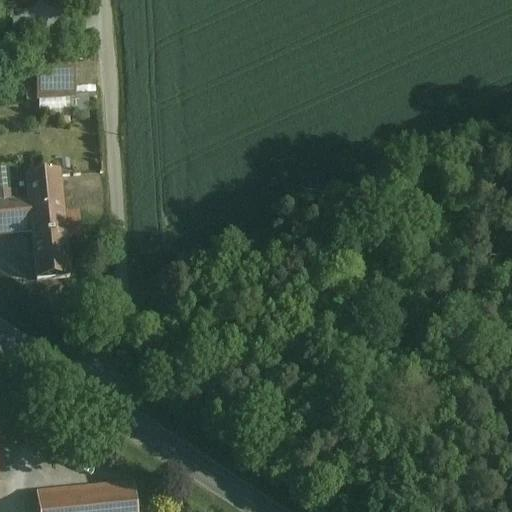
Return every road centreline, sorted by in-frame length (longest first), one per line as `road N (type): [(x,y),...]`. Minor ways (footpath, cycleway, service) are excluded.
road 1 (unclassified): [(101,0),(119,317),(119,376),(103,406)]
road 2 (secondary): [(103,406),(262,511)]
road 3 (secondary): [(0,337),(103,406)]
